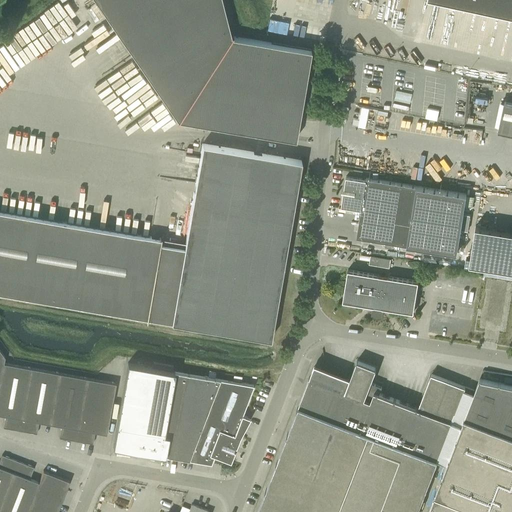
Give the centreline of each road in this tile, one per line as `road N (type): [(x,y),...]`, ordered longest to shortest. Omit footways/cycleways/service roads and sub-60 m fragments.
road 1 (unclassified): [(316,332),(311,292),(330,43)]
road 2 (unclassified): [(511,358),(316,332)]
road 3 (unclassified): [(80,511),(98,464),(241,493)]
road 4 (unclassified): [(241,493),(294,356),(316,332)]
